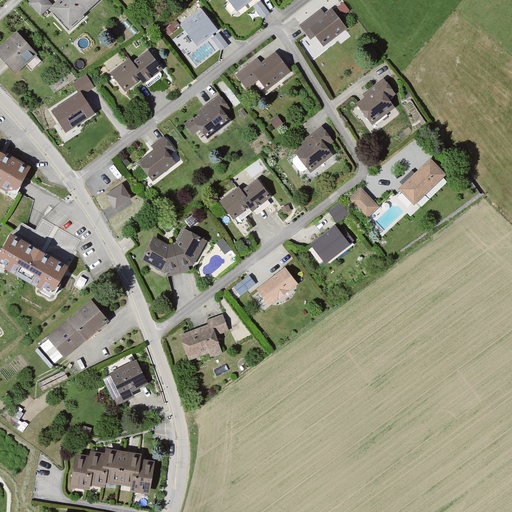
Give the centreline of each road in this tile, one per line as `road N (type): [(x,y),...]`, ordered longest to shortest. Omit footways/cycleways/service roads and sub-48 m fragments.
road 1 (residential): [(71,180),(276,24),(362,161),(359,177),(151,339)]
road 2 (residential): [(71,180),(123,267),(151,339)]
road 3 (residential): [(151,339),(177,420),(179,476),(169,511)]
